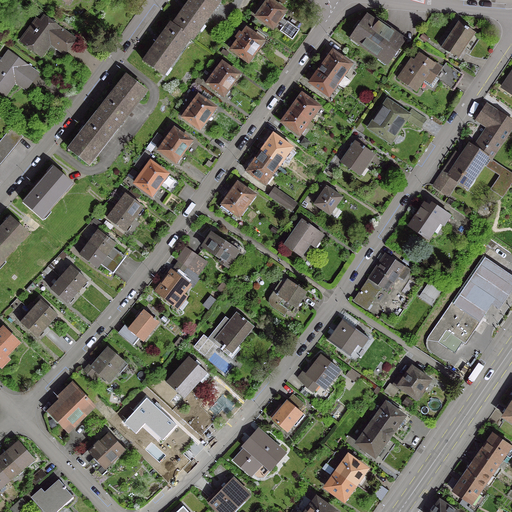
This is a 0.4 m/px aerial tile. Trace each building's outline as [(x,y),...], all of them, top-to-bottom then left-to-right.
[(207,18),(218,2),(215,0),(190,0),(172,25),(170,24),(192,39),(207,18)] [(284,11),(268,0),(267,0),(255,17),(271,29),(277,21),(283,25),(279,31),(291,40),(298,30),(286,21),(285,22),(281,19),(283,16),(283,13),(284,11)] [(373,22),(365,17),(350,37),(387,64),(403,41),(374,20),(373,22)] [(31,34),(28,31),(20,41),(40,56),(49,43),(63,54),(74,40),(43,18),(31,34)] [(464,49),(474,33),(458,23),(441,48),(460,61),(467,51),(464,49)] [(162,75),(189,38),(191,40),(192,39),(170,24),(143,61),(162,75)] [(235,37),(236,38),(238,40),(255,52),(262,41),(245,29),(241,35),(238,33),(235,37)] [(255,52),(238,40),(236,38),(232,43),(234,45),(230,50),(247,62),(255,52)] [(27,83),(35,72),(7,52),(0,61),(0,91),(4,95),(13,83),(20,88),(25,81),(27,83)] [(350,65),(332,52),(317,72),(335,85),(350,65)] [(408,70),(405,68),(397,79),(414,91),(421,81),(431,88),(437,80),(449,88),(459,73),(445,63),(440,69),(419,54),(408,70)] [(230,86),(238,75),(221,63),(217,69),(216,68),(212,73),(214,74),(230,86)] [(335,85),(317,72),(310,83),(327,96),(335,85)] [(222,96),(230,86),(214,74),(212,73),(209,77),(210,78),(206,84),(222,96)] [(511,74),(502,88),(511,94),(511,74)] [(145,91),(126,76),(114,92),(112,91),(108,96),(109,98),(97,113),(116,128),(145,91)] [(318,107),(301,95),(291,108),(308,121),(318,107)] [(198,129),(214,108),(197,96),(182,117),(198,129)] [(407,115),(386,101),(368,128),(386,140),(392,131),(396,133),(405,118),(419,128),(425,120),(410,110),(407,115)] [(511,122),(498,112),(497,113),(485,106),(476,120),(487,127),(474,148),(469,145),(486,157),(487,157),(490,159),(511,126),(511,122)] [(308,121),(291,108),(281,122),(298,135),(308,121)] [(79,133),(81,134),(68,150),(88,164),(116,128),(97,113),(85,128),(84,127),(79,133)] [(11,127),(0,140),(0,163),(22,137),(11,127)] [(173,129),(169,135),(167,134),(164,138),(166,140),(182,152),(190,141),(173,129)] [(291,148),(272,134),(259,152),(278,166),(291,148)] [(175,162),(182,152),(166,140),(164,138),(160,144),(162,145),(158,150),(175,162)] [(367,162),(368,161),(380,170),(386,161),(374,153),(372,154),(363,148),(363,147),(362,146),(362,147),(359,145),(361,142),(357,140),(355,142),(341,163),(356,173),(365,160),(367,162)] [(487,157),(486,157),(469,145),(457,162),(452,159),(433,187),(446,196),(456,181),(466,188),(487,157)] [(278,166),(259,152),(245,171),(264,185),(278,166)] [(166,174),(150,162),(142,173),(158,185),(166,174)] [(65,191),(71,184),(53,168),(23,203),(41,218),(47,211),(46,210),(64,190),(65,191)] [(511,174),(505,170),(492,189),(501,195),(511,178),(511,174)] [(158,185),(142,173),(134,183),(151,195),(158,185)] [(233,189),(231,187),(227,193),(246,206),(253,195),(237,183),(233,189)] [(326,186),(314,203),(329,214),(341,197),(326,186)] [(295,205),(278,192),(272,200),(290,213),(295,205)] [(223,198),(225,199),(219,208),(228,215),(231,211),(238,216),(246,206),(227,193),(223,198)] [(142,207),(125,194),(116,206),(133,219),(142,207)] [(429,207),(424,203),(408,227),(426,240),(438,223),(442,226),(449,215),(431,204),(429,207)] [(124,231),(133,219),(116,206),(107,219),(124,231)] [(296,223),(299,225),(285,245),(299,256),(310,240),(316,244),(323,235),(317,230),(316,231),(305,223),(306,220),(301,216),(296,223)] [(21,240),(27,234),(10,218),(0,228),(0,263),(2,261),(2,260),(20,240),(21,240)] [(114,244),(97,231),(88,243),(118,265),(124,257),(111,247),(114,244)] [(232,258),(239,247),(232,242),(230,242),(228,245),(211,234),(202,247),(220,259),(218,262),(229,269),(235,260),(232,258)] [(118,265),(88,243),(79,255),(96,268),(99,264),(111,273),(118,265)] [(184,247),(176,260),(189,269),(195,276),(196,277),(206,262),(184,247)] [(408,270),(390,258),(385,255),(354,301),(366,309),(371,301),(370,301),(380,287),(386,291),(397,276),(402,279),(408,270)] [(451,301),(480,321),(491,305),(499,311),(511,291),(511,277),(482,257),(451,301)] [(86,281),(70,267),(60,278),(76,292),(86,281)] [(174,273),(171,271),(155,292),(172,305),(189,284),(182,279),(185,275),(177,269),(174,273)] [(60,278),(50,289),(66,303),(76,292),(60,278)] [(286,280),(284,284),(280,282),(270,297),(269,300),(269,303),(270,305),(278,311),(282,306),(291,312),(303,294),(295,288),(296,286),(286,280)] [(429,282),(420,295),(431,303),(440,289),(429,282)] [(210,297),(203,305),(208,309),(214,301),(210,297)] [(46,326),(56,315),(40,300),(30,312),(46,326)] [(451,301),(436,325),(464,344),(480,321),(451,301)] [(128,330),(124,326),(118,333),(129,342),(134,335),(142,341),(158,322),(144,310),(143,311),(144,311),(128,330)] [(36,337),(46,326),(30,312),(20,323),(36,337)] [(205,342),(202,340),(196,347),(205,354),(213,344),(228,355),(252,326),(237,313),(227,325),(221,321),(207,339),(205,342)] [(356,330),(342,320),(328,341),(348,355),(362,335),(362,334),(356,330)] [(0,330),(0,360),(18,343),(3,328),(0,330)] [(119,373),(126,365),(108,349),(97,362),(96,361),(91,366),(89,365),(84,371),(90,376),(97,380),(101,376),(107,381),(116,371),(119,373)] [(321,356),(306,375),(302,372),(297,378),(306,387),(312,392),(318,385),(323,389),(338,370),(321,356)] [(188,358),(166,382),(183,397),(205,373),(188,358)] [(429,380),(411,367),(397,386),(415,399),(416,398),(418,399),(423,391),(422,390),(429,380)] [(57,398),(59,400),(47,412),(67,432),(94,406),(72,383),(57,398)] [(298,410),(303,404),(292,395),(287,401),(287,402),(281,409),(278,407),(269,417),(285,431),(301,413),(298,410)] [(148,397),(125,421),(137,433),(144,425),(163,443),(179,427),(148,397)] [(511,422),(511,401),(511,402),(511,401),(509,402),(508,404),(508,406),(509,406),(503,416),(511,422)] [(403,416),(385,403),(370,423),(389,436),(396,426),(399,428),(404,421),(401,419),(403,416)] [(200,409),(189,421),(202,434),(214,421),(200,409)] [(381,447),(389,436),(370,423),(356,443),(374,456),(376,454),(379,456),(384,449),(381,447)] [(243,455),(241,453),(234,460),(249,474),(260,461),(269,469),(282,453),(257,431),(244,446),(247,449),(243,455)] [(99,442),(98,441),(82,456),(97,471),(101,466),(104,468),(124,450),(108,433),(99,442)] [(511,453),(511,447),(492,434),(482,448),(500,460),(504,454),(509,458),(511,453)] [(33,459),(18,441),(6,452),(21,469),(33,459)] [(500,460),(482,448),(472,463),(489,475),(500,460)] [(21,469),(6,452),(0,456),(0,469),(9,480),(21,469)] [(354,484),(365,469),(347,456),(340,466),(337,465),(334,470),(354,484)] [(489,475),(472,463),(462,477),(479,489),(489,475)] [(0,487),(9,480),(0,469),(0,487)] [(45,475),(40,469),(29,479),(35,485),(45,475)] [(343,500),(354,484),(334,470),(330,475),(333,477),(325,487),(343,500)] [(479,489),(462,477),(452,492),(469,503),(479,489)] [(218,493),(215,490),(207,499),(219,511),(225,511),(230,507),(233,510),(247,496),(231,480),(218,493)] [(63,488),(64,488),(58,481),(42,495),(39,492),(32,498),(44,511),(51,511),(70,496),(63,488)] [(19,511),(27,506),(20,498),(9,508),(12,511),(19,511)] [(306,511),(303,509),(301,511),(333,511),(334,511),(316,498),(306,511)] [(454,511),(439,501),(430,511),(454,511)]
